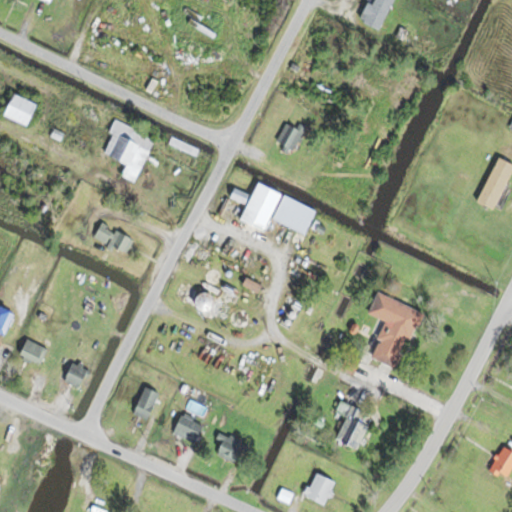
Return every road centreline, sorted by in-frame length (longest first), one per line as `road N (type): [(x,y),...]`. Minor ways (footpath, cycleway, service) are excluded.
road 1 (residential): [(305,0),(82,437)]
road 2 (residential): [(0,398),(247,511)]
road 3 (residential): [(229,150),(0,36)]
road 4 (primary): [(385,511),(434,440),(511,294)]
